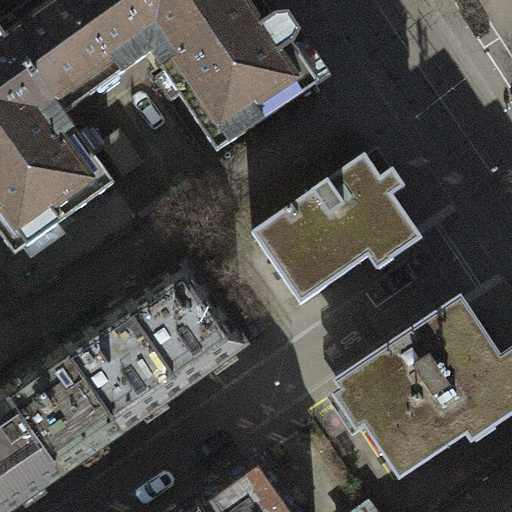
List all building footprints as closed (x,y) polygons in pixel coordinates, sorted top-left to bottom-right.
[(217,148),(318,77),(300,52),(294,43),(297,29),(287,14),(274,15),(267,5),(263,0),(31,0),(0,22),(0,25),(61,112),(148,51),(217,148)] [(0,235),(14,255),(113,185),(61,112),(0,25),(0,235)] [(367,157),(253,235),(301,304),(375,253),(383,265),(423,238),(393,195),(409,185),(398,168),(382,179),(367,157)] [(62,348),(118,430),(242,346),(185,263),(62,348)] [(461,295),(334,379),(398,477),(511,401),(511,367),(509,369),(461,295)] [(62,348),(2,389),(59,471),(118,430),(62,348)] [(2,389),(0,389),(0,511),(59,471),(2,389)] [(299,511),(261,457),(199,499),(207,511),(299,511)] [(207,511),(199,499),(180,511),(207,511)] [(376,511),(368,500),(352,511),(376,511)]
